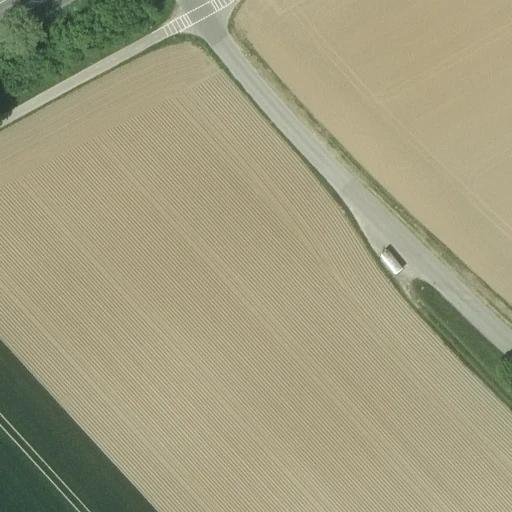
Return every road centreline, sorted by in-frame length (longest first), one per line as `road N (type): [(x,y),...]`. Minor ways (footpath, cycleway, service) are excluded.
road 1 (unclassified): [(511,350),(267,104),(185,0)]
road 2 (track): [(511,399),(389,273),(400,243)]
